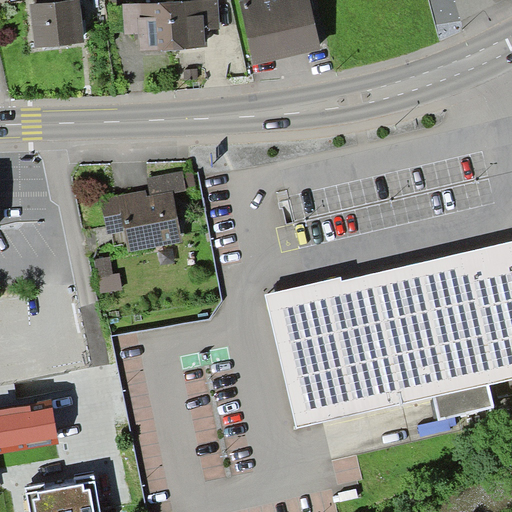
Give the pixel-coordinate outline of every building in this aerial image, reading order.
[(30,4),(35,48),(85,42),(79,0),(34,0),(35,4),(30,4)] [(218,0),(187,0),(171,1),(174,49),(206,47),(205,29),(220,28),(218,0)] [(243,0),(240,1),(254,65),(321,50),(310,0),(243,0)] [(139,51),(174,49),(171,1),(122,4),(124,34),(138,33),(139,51)] [(198,69),(184,69),(184,78),(198,78),(198,69)] [(147,178),(151,195),(173,191),(173,193),(187,191),(183,171),(147,178)] [(101,199),(108,234),(112,233),(125,231),(127,243),(128,251),(183,241),(173,193),(173,191),(151,195),(147,196),(146,190),(101,199)] [(125,231),(112,233),(114,245),(127,243),(125,231)] [(295,429),(433,397),(439,421),(493,408),(488,384),(511,378),(511,240),(343,280),(341,276),(264,294),(295,429)] [(110,257),(94,260),(101,293),(123,289),(120,273),(114,274),(110,257)] [(0,454),(60,443),(51,398),(0,407),(0,454)] [(76,484),(61,487),(65,511),(100,511),(94,476),(75,479),(76,484)] [(29,511),(65,511),(61,487),(45,490),(44,485),(25,488),(29,511)]
